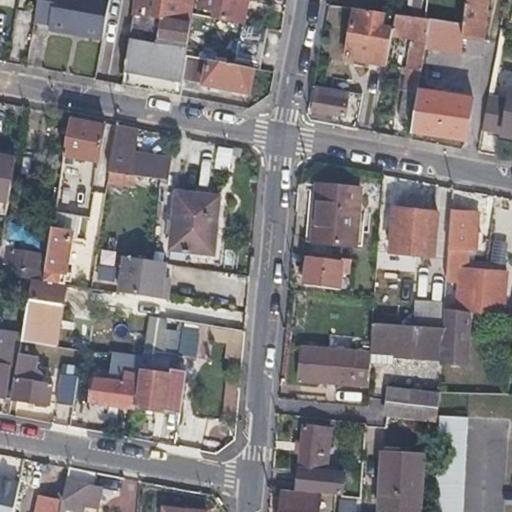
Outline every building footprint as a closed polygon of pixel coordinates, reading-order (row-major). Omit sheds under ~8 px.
[(35,0),(32,22),(46,24),(45,29),(100,39),(106,0),(35,0)] [(181,80),(185,56),(191,15),(192,0),(134,0),(122,85),(179,95),(181,80)] [(203,0),(202,8),(232,13),(234,0),(203,0)] [(481,0),(464,0),(461,28),(469,29),(478,30),(481,0)] [(385,64),(389,36),(390,30),(377,27),(379,14),(351,9),(343,56),(385,64)] [(420,68),(425,38),(428,22),(393,16),(390,30),(389,36),(409,39),(405,67),(420,68)] [(428,22),(425,38),(459,44),(461,28),(428,22)] [(238,23),(234,42),(231,61),(256,65),(263,28),(238,23)] [(250,68),(185,56),(181,80),(246,92),(250,68)] [(413,110),(416,90),(417,85),(404,82),(400,108),(413,110)] [(344,117),(348,92),(317,87),(313,112),(319,113),(318,118),(330,120),(331,115),(344,117)] [(470,99),(416,90),(413,110),(409,133),(465,141),(470,99)] [(511,95),(488,91),(481,130),(511,135),(511,95)] [(63,155),(80,158),(98,160),(103,127),(68,120),(63,155)] [(137,129),(115,124),(108,172),(135,176),(165,180),(169,159),(133,152),(137,129)] [(215,148),(212,170),(229,171),(231,150),(215,148)] [(60,173),(69,174),(77,175),(79,166),(62,163),(60,173)] [(135,176),(108,172),(106,181),(133,185),(135,176)] [(364,193),(345,191),(327,190),(325,204),(319,204),(315,246),(359,250),(364,193)] [(213,253),(215,227),(218,200),(176,196),(171,250),(213,253)] [(468,312),(501,317),(511,318),(511,308),(507,308),(507,311),(502,310),(505,272),(467,268),(469,247),(477,248),(478,210),(451,208),(447,279),(460,281),(457,310),(468,312)] [(390,254),(413,255),(435,257),(438,213),(393,210),(390,254)] [(51,233),(44,281),(59,284),(67,231),(52,228),(51,233)] [(2,238),(0,246),(0,274),(31,279),(44,281),(51,233),(43,232),(40,255),(12,250),(14,243),(7,242),(8,232),(3,231),(2,238)] [(91,290),(158,298),(163,262),(96,254),(91,290)] [(306,286),(349,288),(352,262),(308,259),(307,268),(302,268),(301,276),(307,276),(306,286)] [(196,271),(195,291),(218,293),(219,273),(196,271)] [(22,335),(21,341),(58,346),(67,285),(59,284),(44,281),(31,279),(22,335)] [(457,310),(445,308),(444,327),(442,356),(442,363),(466,364),(468,312),(457,310)] [(126,324),(146,327),(147,315),(128,312),(126,324)] [(146,327),(145,336),(142,357),(159,359),(164,318),(147,315),(146,327)] [(373,351),(408,353),(442,356),(444,327),(375,322),(373,351)] [(192,358),(199,330),(181,325),(175,354),(192,358)] [(0,396),(12,398),(15,378),(21,341),(22,335),(1,331),(0,334),(0,396)] [(223,332),(222,359),(239,359),(241,332),(223,332)] [(373,351),(338,349),(304,347),(301,380),(371,385),(373,351)] [(139,379),(136,406),(181,412),(187,373),(141,366),(140,373),(139,379)] [(126,371),(124,383),(131,384),(132,379),(139,379),(140,373),(126,371)] [(99,372),(98,379),(109,381),(110,374),(99,372)] [(78,375),(69,374),(61,373),(56,405),(73,407),(78,375)] [(51,383),(15,378),(12,398),(48,404),(51,383)] [(92,401),(136,406),(139,379),(132,379),(131,384),(124,383),(109,381),(98,379),(95,378),(92,401)] [(220,412),(232,414),(238,386),(226,384),(220,412)] [(439,416),(439,414),(440,393),(389,390),(387,419),(438,422),(439,416)] [(432,511),(462,511),(468,417),(439,414),(439,416),(438,422),(432,511)] [(306,427),(303,469),(301,491),(346,495),(348,473),(330,472),(333,429),(306,427)] [(378,511),(419,511),(423,455),(383,453),(378,511)] [(0,478),(10,480),(13,467),(0,464),(0,478)] [(61,511),(83,511),(85,502),(89,481),(68,477),(64,500),(61,511)] [(13,511),(19,483),(0,479),(0,511),(13,511)] [(103,484),(89,481),(85,502),(99,505),(103,484)] [(318,511),(319,497),(282,494),(280,511),(318,511)] [(61,511),(64,500),(40,496),(37,511),(61,511)]
